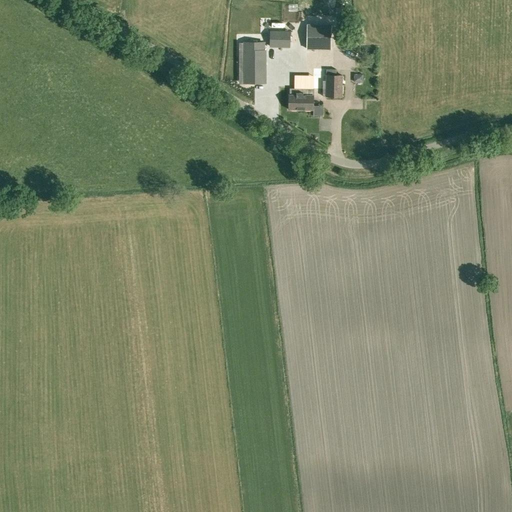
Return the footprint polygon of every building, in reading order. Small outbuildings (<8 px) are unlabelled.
[(361,0),(362,11),(377,10),(376,0),(361,0)] [(331,49),(331,23),(307,23),(306,48),(331,49)] [(270,31),(270,46),(290,47),(291,31),(270,31)] [(248,84),(267,85),(268,52),(266,52),(266,44),(247,44),(246,54),(249,54),(248,84)] [(323,88),(323,95),(323,96),(339,96),(342,96),(343,76),(336,75),(336,69),(326,69),(326,74),(326,80),(323,80),(323,88)] [(323,88),(314,88),(295,88),(295,94),(289,94),(289,109),(313,109),(313,95),(323,95),(323,88)] [(325,113),(325,105),(315,105),(316,113),(325,113)]
